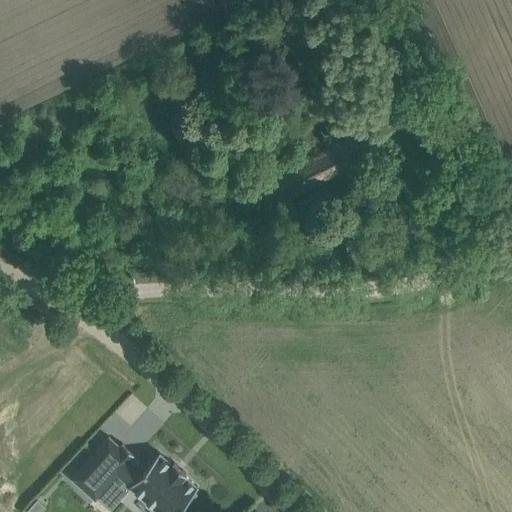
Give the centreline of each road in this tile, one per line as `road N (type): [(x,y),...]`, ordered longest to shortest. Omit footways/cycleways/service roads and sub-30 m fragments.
road 1 (unclassified): [(511,248),(413,282),(132,289),(93,323)]
road 2 (unclassified): [(295,511),(93,323)]
